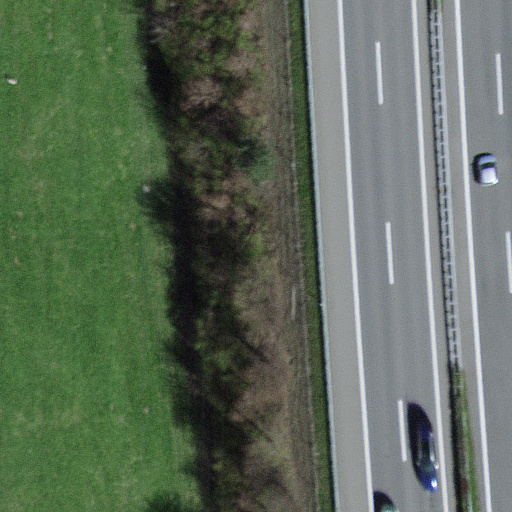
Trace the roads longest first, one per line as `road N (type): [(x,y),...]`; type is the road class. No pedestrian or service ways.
road 1 (motorway): [(375,0),(407,511)]
road 2 (motorway): [(511,270),(497,0)]
